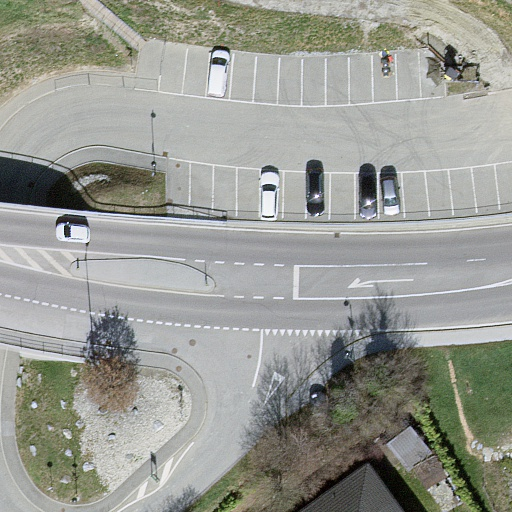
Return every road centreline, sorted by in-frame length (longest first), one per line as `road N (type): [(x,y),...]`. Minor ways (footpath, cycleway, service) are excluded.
road 1 (secondary): [(267,247),(0,227)]
road 2 (secondary): [(0,280),(141,305),(265,313)]
road 3 (secondary): [(265,313),(511,303)]
road 4 (secondary): [(511,241),(267,247)]
road 5 (residential): [(265,313),(256,377),(231,428),(149,511)]
